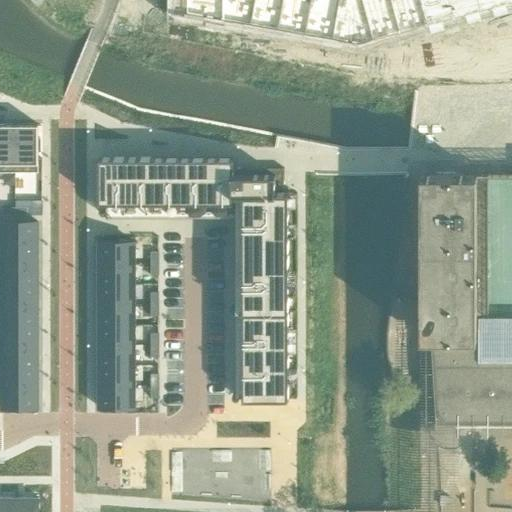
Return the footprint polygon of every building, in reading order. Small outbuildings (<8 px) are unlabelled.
[(511,0),(168,0),(169,15),(356,50),(511,8),(511,0)] [(15,124),(0,123),(0,171),(15,172),(15,124)] [(38,124),(15,124),(15,172),(38,172),(38,151),(40,151),(40,138),(38,138),(38,124)] [(233,158),(99,158),(99,202),(233,202),(233,195),(242,195),(242,399),(288,399),(288,192),(284,192),(284,168),(233,168),(233,158)] [(420,415),(420,422),(436,422),(511,422),(511,173),(420,173),(420,183),(420,415)] [(15,206),(3,206),(3,214),(15,214),(15,206)] [(27,206),(15,206),(15,214),(27,214),(27,206)] [(38,221),(2,221),(2,242),(38,242),(38,221)] [(134,241),(98,241),(98,263),(134,263),(134,241)] [(38,242),(2,242),(2,263),(38,263),(38,242)] [(158,251),(150,251),(150,263),(158,263),(158,251)] [(38,263),(2,263),(2,283),(38,283),(38,263)] [(134,263),(98,263),(98,283),(134,283),(134,263)] [(158,263),(150,263),(150,275),(158,275),(158,263)] [(38,283),(2,283),(2,304),(38,304),(38,283)] [(134,283),(98,283),(98,304),(134,304),(134,283)] [(158,292),(150,292),(150,304),(158,304),(158,292)] [(38,304),(2,304),(2,324),(38,324),(38,304)] [(134,304),(98,304),(98,324),(134,324),(134,304)] [(158,304),(150,304),(150,316),(158,316),(158,304)] [(38,324),(2,324),(2,344),(38,344),(38,324)] [(134,324),(98,324),(98,344),(134,344),(134,324)] [(158,332),(150,332),(150,344),(158,344),(158,332)] [(38,344),(2,344),(2,365),(38,365),(38,344)] [(134,344),(98,344),(98,365),(134,365),(134,344)] [(158,344),(150,344),(150,356),(158,356),(158,344)] [(38,365),(2,365),(2,385),(38,385),(38,365)] [(134,365),(98,365),(98,385),(134,385),(134,365)] [(158,373),(150,373),(150,385),(158,385),(158,373)] [(38,385),(2,385),(2,407),(38,407),(38,385)] [(134,385),(98,385),(98,407),(134,407),(134,385)] [(158,385),(150,385),(150,397),(158,397),(158,385)] [(0,511),(13,511),(13,498),(0,497),(0,511)] [(38,511),(38,498),(13,498),(13,511),(38,511)]
